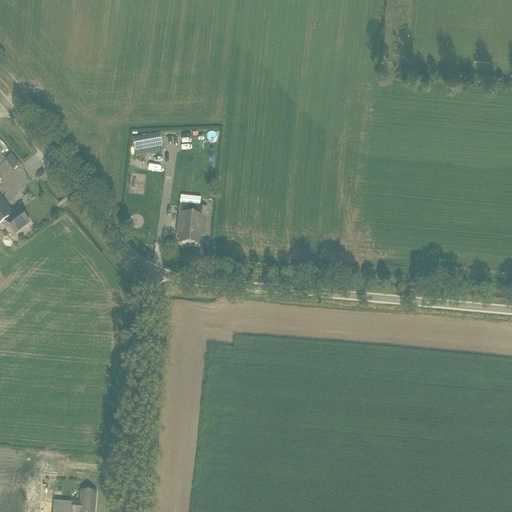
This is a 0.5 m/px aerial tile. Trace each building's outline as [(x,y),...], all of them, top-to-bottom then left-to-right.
[(133,137),(137,156),(165,151),(161,132),(133,137)] [(13,153),(5,158),(13,169),(20,164),(13,153)] [(0,225),(4,222),(16,237),(30,226),(19,211),(14,215),(0,195),(0,183),(1,182),(0,180),(0,225)] [(178,214),(177,232),(181,233),(180,243),(200,245),(201,236),(205,236),(206,217),(207,209),(179,206),(178,214)] [(56,503),(55,511),(94,511),(96,493),(81,492),(80,505),(56,503)] [(53,511),(55,503),(38,501),(36,511),(53,511)]
